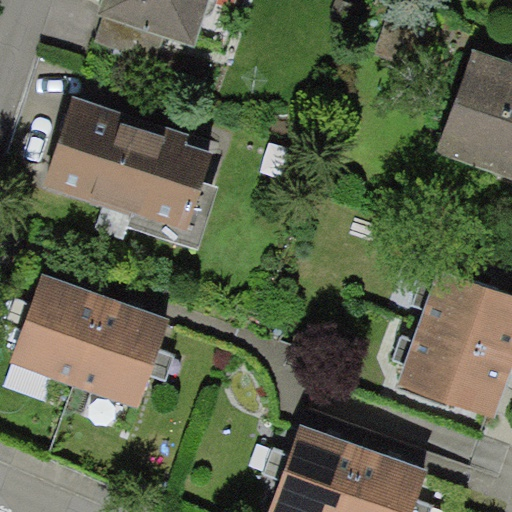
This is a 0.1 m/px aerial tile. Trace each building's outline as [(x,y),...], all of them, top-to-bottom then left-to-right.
[(237,0),(120,0),(119,3),(228,33),(237,0)] [(511,67),(470,53),(437,143),(511,170),(511,67)] [(215,103),(112,75),(75,206),(178,235),(215,103)] [(511,268),(451,251),(417,370),(511,396),(511,268)] [(180,305),(52,269),(26,363),(154,398),(180,305)] [(425,511),(438,466),(304,428),(280,511),(425,511)]
